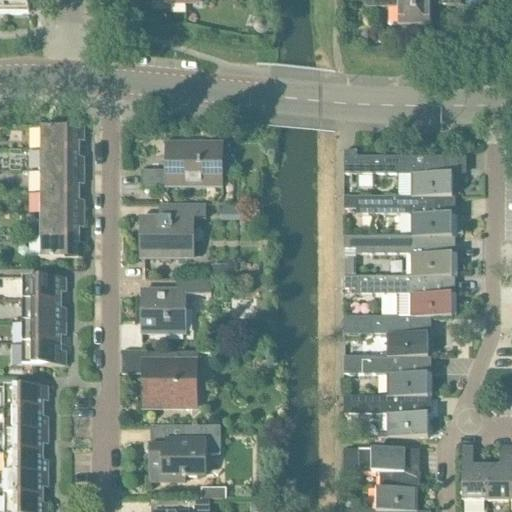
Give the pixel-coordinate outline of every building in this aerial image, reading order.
[(28,7),(36,7),(35,0),(5,0),(5,14),(28,14),(28,7)] [(366,0),(366,9),(397,9),(397,28),(430,28),(430,6),(460,6),(459,0),(366,0)] [(255,28),(255,29),(255,30),(255,31),(256,32),(256,33),(257,34),(258,35),(259,35),(260,36),(262,36),(263,36),(264,35),(265,35),(266,34),(267,33),(268,32),(268,31),(269,30),(269,29),(269,28),(268,26),(268,25),(267,24),(266,24),(266,23),(265,22),(263,22),(262,22),(261,22),(260,22),(259,22),(258,23),(257,24),(256,24),(255,25),(255,26),(255,28)] [(49,129),(40,129),(40,130),(40,151),(75,150),(79,150),(79,144),(83,144),(83,129),(49,129)] [(164,189),(164,187),(219,188),(219,148),(164,148),(164,173),(140,172),(140,188),(164,189)] [(75,150),(40,151),(40,172),(83,172),(83,160),(79,160),(79,150),(75,150)] [(356,153),(355,153),(343,153),(343,177),(410,177),(410,199),(410,200),(436,200),(451,200),(451,176),(436,176),(436,159),(356,159),(356,153)] [(83,172),(40,172),(40,194),(75,194),(80,194),(80,187),(83,187),(83,172)] [(75,194),(40,194),(40,216),(83,216),(83,203),(80,203),(80,194),(75,194)] [(410,199),(343,199),(343,212),(355,212),(355,217),(410,217),(410,239),(410,240),(436,240),(451,240),(451,216),(436,216),(436,200),(410,200),(410,199)] [(158,220),(141,220),(141,262),(194,262),(194,221),(206,221),(206,208),(206,207),(163,207),(163,208),(163,220),(158,220)] [(83,216),(40,216),(40,238),(75,238),(80,238),(80,230),(83,230),(83,216)] [(75,238),(40,238),(40,261),(83,261),(83,246),(80,246),(80,238),(75,238)] [(410,239),(343,239),(343,252),(355,252),(355,257),(410,256),(410,279),(410,280),(436,280),(451,280),(451,256),(449,256),(449,240),(436,240),(410,240),(410,239)] [(355,262),(344,262),(344,277),(355,277),(355,262)] [(410,279),(343,279),(343,292),(355,292),(355,297),(410,297),(410,319),(410,320),(428,320),(451,320),(451,297),(436,297),(436,280),(410,280),(410,279)] [(65,281),(22,281),(22,303),(57,303),(62,303),(62,295),(65,295),(65,281)] [(213,298),(213,282),(177,282),(177,293),(141,293),(141,337),(186,337),(186,298),(213,298)] [(57,303),(22,303),(22,325),(65,325),(65,311),(62,311),(62,303),(57,303)] [(344,319),(344,337),(386,337),(386,355),(383,355),(383,359),(383,360),(386,360),(428,360),(428,320),(410,320),(410,319),(344,319)] [(65,325),(22,325),(22,347),(57,347),(62,347),(62,346),(62,338),(65,338),(65,325)] [(57,347),(22,347),(22,369),(65,369),(65,355),(62,355),(62,347),(57,347)] [(353,347),(344,347),(344,359),(356,359),(356,350),(353,347)] [(194,405),(193,357),(193,355),(145,355),(145,405),(194,405)] [(386,376),(386,399),(386,400),(411,400),(427,400),(427,376),(422,376),(422,369),(428,369),(428,360),(386,360),(383,360),(383,359),(344,359),(344,377),(386,376)] [(47,390),(4,390),(4,412),(39,412),(44,412),(44,404),(47,404),(47,390)] [(411,417),(411,400),(386,400),(386,399),(344,399),(344,417),(386,417),(386,435),(378,435),(378,440),(427,440),(427,417),(411,417)] [(39,412),(4,412),(4,433),(47,433),(47,420),(44,420),(44,412),(39,412)] [(165,447),(150,447),(150,485),(184,485),(184,480),(205,480),(205,457),(220,457),(220,429),(165,429),(165,447)] [(47,433),(4,433),(4,455),(40,455),(44,455),(44,447),(47,447),(47,433)] [(486,504),(486,470),(473,470),(473,450),(462,450),(462,504),(486,504)] [(509,504),(509,450),(500,450),(500,470),(486,470),(486,504),(509,504)] [(379,476),(379,491),(376,491),(375,511),(416,511),(416,481),(419,481),(419,453),(344,453),(344,481),(361,481),(361,476),(379,476)] [(40,455),(4,455),(4,477),(47,477),(47,463),(44,463),(44,455),(40,455)] [(47,477),(4,477),(4,498),(40,498),(44,498),(44,490),(47,490),(47,477)] [(226,491),(201,491),(201,502),(226,502),(226,491)] [(4,511),(47,511),(47,506),(44,506),(44,498),(40,498),(4,498),(4,511)] [(154,503),(154,505),(153,511),(209,511),(209,503),(154,503)]
